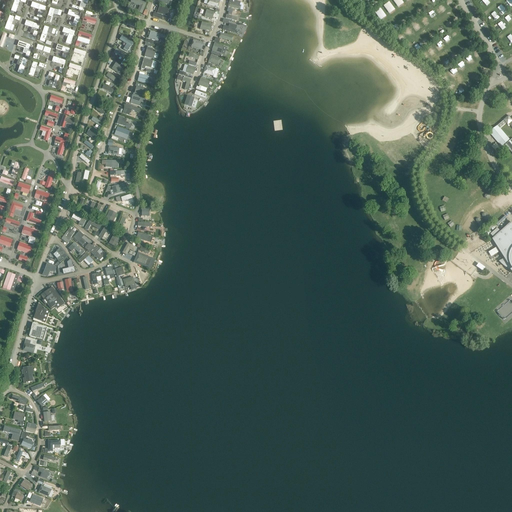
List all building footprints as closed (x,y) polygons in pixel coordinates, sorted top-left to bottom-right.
[(14,3),(11,11),(13,12),(16,13),(19,5),(18,5),(20,0),(14,0),(14,3)] [(139,0),(131,0),(131,2),(140,6),(137,12),(142,14),(145,7),(147,3),(146,3),(139,0)] [(215,0),(208,0),(207,5),(218,9),(220,1),(215,0)] [(32,2),(31,7),(38,10),(38,9),(44,11),(46,7),(32,2)] [(159,6),(157,13),(164,15),(167,16),(169,9),(166,8),(159,6)] [(48,15),(46,22),(51,24),(53,17),(53,14),(55,9),(50,8),(48,15)] [(69,10),(67,15),(75,17),(73,24),(76,25),(77,25),(79,19),(81,14),(69,10)] [(205,17),(213,19),(214,13),(207,11),(205,17)] [(10,15),(5,29),(10,31),(13,23),(12,23),(14,17),(10,15)] [(84,16),(83,21),(86,22),(95,25),(97,20),(84,16)] [(27,20),(25,25),(33,28),(39,29),(40,25),(34,23),(27,20)] [(202,22),(200,30),(210,32),(212,25),(202,22)] [(44,26),(39,41),(45,43),(47,36),(48,33),(49,28),(44,26)] [(64,28),(62,32),(69,34),(65,43),(70,45),(75,32),(64,28)] [(161,34),(151,31),(148,38),(158,42),(161,34)] [(78,37),(77,41),(80,42),(89,45),(90,40),(90,41),(92,36),(79,32),(78,37)] [(232,42),(233,37),(221,33),(219,38),(232,42)] [(120,39),(129,45),(131,42),(122,36),(120,39)] [(191,47),(201,50),(204,43),(193,40),(191,47)] [(19,41),(17,46),(24,48),(31,50),(33,46),(19,41)] [(224,46),(215,43),(212,50),(221,53),(224,46)] [(38,44),(36,49),(43,51),(43,52),(50,54),(51,49),(38,44)] [(57,45),(56,50),(62,52),(62,51),(63,52),(63,54),(67,56),(68,55),(70,49),(57,45)] [(144,57),(153,59),(155,52),(152,51),(153,49),(147,48),(144,57)] [(221,59),(211,55),(208,62),(219,66),(221,59)] [(53,57),(52,62),(58,64),(58,63),(64,65),(66,61),(53,57)] [(20,66),(18,73),(23,74),(28,60),(23,58),(20,66)] [(151,68),(153,61),(144,58),(141,68),(145,70),(146,67),(151,68)] [(33,62),(28,75),(33,77),(36,69),(38,63),(33,62)] [(116,63),(112,69),(119,74),(120,74),(122,72),(125,68),(124,68),(122,66),(116,63)] [(186,73),(193,75),(195,68),(188,66),(186,73)] [(213,76),(215,69),(206,66),(203,73),(213,76)] [(140,82),(147,84),(149,76),(145,76),(146,73),(141,72),(140,75),(141,75),(140,82)] [(109,73),(107,76),(117,83),(119,80),(109,73)] [(50,81),(49,86),(52,87),(52,88),(56,89),(60,76),(56,75),(54,82),(50,81)] [(188,91),(191,80),(183,77),(182,81),(186,82),(184,90),(188,91)] [(210,82),(201,78),(198,85),(207,89),(210,82)] [(135,93),(144,96),(146,89),(143,88),(143,86),(138,84),(137,86),(135,93)] [(116,99),(99,91),(95,102),(112,109),(116,99)] [(133,94),(132,98),(130,103),(135,105),(137,101),(141,103),(145,104),(147,99),(133,94)] [(51,95),(49,100),(62,105),(63,100),(51,95)] [(192,107),(194,98),(187,96),(185,105),(192,107)] [(138,112),(140,109),(126,104),(123,113),(129,116),(131,110),(138,112)] [(96,109),(103,115),(105,112),(98,106),(96,109)] [(45,111),(44,116),(56,120),(58,115),(45,111)] [(63,116),(60,127),(64,128),(66,123),(73,126),(75,120),(63,116)] [(117,124),(131,129),(132,125),(125,123),(126,119),(120,117),(117,124)] [(41,126),(40,130),(43,131),(46,132),(44,137),(43,140),(48,141),(52,129),(41,126)] [(497,126),(490,132),(502,146),(510,140),(497,126)] [(117,127),(114,135),(125,139),(126,135),(128,136),(129,134),(130,131),(117,127)] [(90,129),(87,134),(94,139),(98,134),(92,130),(90,129)] [(56,137),(55,142),(60,144),(57,154),(61,156),(66,141),(56,137)] [(86,141),(84,143),(92,149),(94,147),(86,141)] [(108,154),(118,156),(119,148),(109,146),(108,154)] [(79,157),(88,164),(90,161),(82,155),(79,157)] [(13,168),(11,175),(15,177),(20,164),(15,162),(13,168)] [(23,174),(21,179),(25,181),(27,176),(31,177),(33,171),(29,170),(25,168),(23,174)] [(50,171),(45,187),(45,188),(50,189),(55,173),(50,171)] [(0,180),(0,182),(12,186),(14,181),(1,177),(0,180)] [(110,191),(111,196),(114,195),(129,191),(127,182),(112,187),(113,190),(110,191)] [(19,183),(17,191),(29,195),(31,187),(19,183)] [(37,190),(34,198),(47,202),(50,194),(37,190)] [(12,202),(9,212),(14,214),(16,209),(22,211),(23,206),(12,202)] [(98,205),(94,215),(97,217),(102,206),(98,205)] [(75,210),(73,214),(73,215),(82,219),(80,222),(78,225),(83,227),(86,221),(85,220),(87,217),(81,214),(75,210)] [(110,210),(105,221),(109,222),(113,212),(110,210)] [(29,212),(26,222),(40,226),(42,221),(33,218),(34,214),(29,212)] [(122,217),(118,228),(121,229),(126,219),(122,217)] [(7,218),(5,223),(10,225),(18,228),(20,223),(7,218)] [(91,218),(85,229),(88,230),(91,225),(95,227),(99,230),(102,225),(100,224),(94,220),(91,218)] [(511,270),(511,223),(511,222),(493,238),(506,259),(503,260),(511,270)] [(24,226),(22,234),(29,237),(35,239),(36,239),(38,231),(24,226)] [(102,239),(108,229),(105,227),(99,237),(102,239)] [(497,228),(491,234),(494,237),(500,231),(497,228)] [(67,231),(61,239),(68,244),(72,239),(71,238),(75,232),(72,230),(69,229),(67,231)] [(80,231),(74,237),(83,246),(86,242),(82,238),(84,236),(80,231)] [(138,232),(136,238),(151,243),(153,237),(138,232)] [(109,244),(116,247),(120,239),(113,235),(109,244)] [(1,236),(0,237),(0,244),(4,245),(10,248),(13,240),(1,236)] [(20,242),(17,250),(30,255),(32,247),(20,242)] [(71,246),(68,249),(72,252),(75,249),(79,253),(81,250),(74,243),(71,246)] [(128,243),(123,253),(127,255),(128,252),(130,249),(134,252),(136,248),(128,243)] [(92,246),(88,250),(91,253),(97,247),(93,244),(92,246)] [(98,247),(92,253),(100,261),(102,258),(97,252),(100,249),(98,247)] [(60,248),(56,251),(60,256),(57,259),(60,263),(67,257),(60,248)] [(86,253),(78,260),(81,263),(89,256),(86,253)] [(148,259),(139,254),(136,261),(145,265),(148,259)] [(69,268),(63,270),(64,274),(75,271),(74,267),(73,267),(72,261),(70,259),(67,262),(69,268)] [(47,264),(43,274),(48,276),(50,271),(54,273),(56,268),(47,264)] [(485,270),(479,265),(476,269),(483,273),(485,270)] [(105,269),(107,277),(114,275),(112,267),(105,269)] [(122,267),(115,270),(117,277),(124,274),(122,267)] [(23,278),(8,272),(2,288),(13,292),(17,281),(21,283),(23,278)] [(100,277),(100,273),(92,274),(93,281),(92,282),(92,286),(98,285),(97,278),(100,277)] [(133,277),(123,280),(125,287),(135,284),(133,277)] [(71,279),(65,280),(65,283),(67,293),(73,291),(73,289),(75,289),(73,281),(72,282),(71,279)] [(44,293),(41,295),(44,300),(42,301),(45,305),(47,304),(51,310),(56,307),(58,309),(65,304),(52,287),(49,289),(44,293)] [(36,312),(33,319),(45,323),(50,311),(42,309),(43,306),(38,304),(36,311),(36,312)] [(33,324),(29,336),(43,340),(47,328),(36,325),(33,324)] [(23,351),(34,354),(36,346),(25,343),(23,351)] [(34,374),(33,366),(23,368),(23,370),(21,370),(22,375),(24,374),(25,378),(23,378),(24,384),(26,383),(26,382),(33,381),(32,374),(34,374)] [(33,392),(44,387),(43,383),(31,388),(33,392)] [(13,395),(11,400),(19,402),(19,404),(26,406),(28,400),(25,399),(13,395)] [(37,401),(42,407),(48,402),(43,396),(37,401)] [(22,421),(24,414),(15,412),(13,419),(18,420),(18,423),(20,423),(20,425),(23,426),(24,422),(22,421)] [(43,413),(44,422),(51,421),(50,412),(43,413)] [(5,426),(3,432),(8,433),(13,434),(11,439),(18,441),(21,431),(5,426)] [(23,441),(21,445),(31,449),(32,446),(32,445),(33,443),(32,442),(27,440),(26,440),(25,442),(23,441)] [(60,441),(48,441),(48,445),(48,451),(53,451),(53,448),(53,445),(60,445),(61,445),(61,441),(60,441)] [(39,468),(38,471),(42,473),(40,477),(46,479),(48,475),(49,472),(39,468)] [(20,485),(28,491),(33,485),(25,479),(20,485)] [(41,486),(38,493),(48,497),(51,490),(41,486)] [(15,499),(22,501),(24,496),(19,494),(20,493),(14,491),(13,496),(16,497),(15,499)] [(28,501),(37,505),(40,498),(35,496),(36,494),(31,492),(28,501)]
